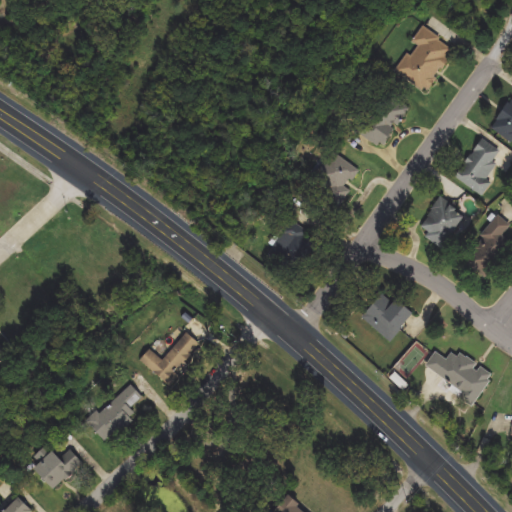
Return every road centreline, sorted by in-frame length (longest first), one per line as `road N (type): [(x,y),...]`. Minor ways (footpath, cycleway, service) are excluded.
road 1 (primary): [(483,511),(298,335),(85,169)]
road 2 (residential): [(298,335),(499,56)]
road 3 (residential): [(85,511),(175,428),(271,312)]
road 4 (residential): [(511,335),(435,280),(362,247)]
